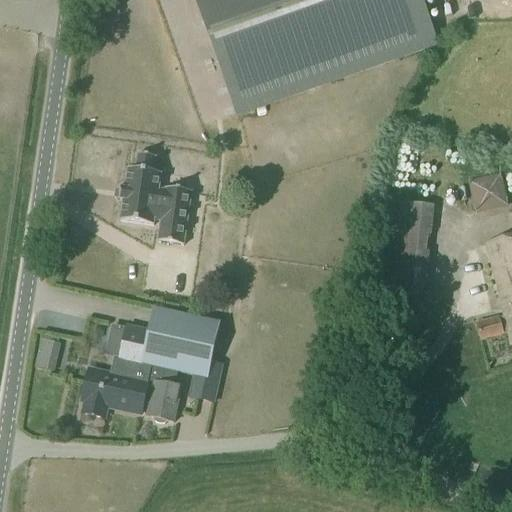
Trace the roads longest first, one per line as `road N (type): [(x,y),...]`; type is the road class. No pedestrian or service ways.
road 1 (unclassified): [(0,459),(66,0)]
road 2 (track): [(328,444),(158,454),(1,451)]
road 3 (track): [(328,444),(424,367),(449,321),(460,253)]
road 4 (track): [(511,507),(328,444)]
